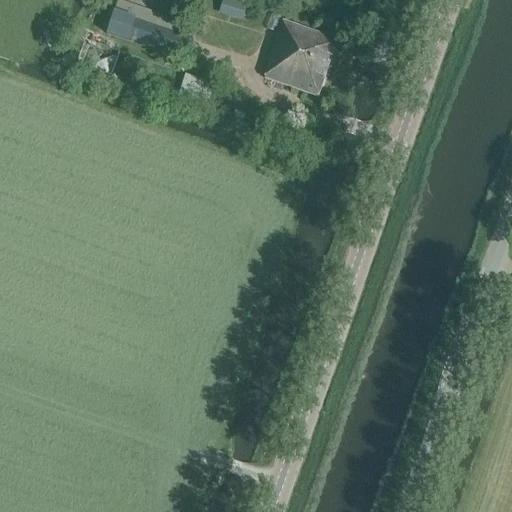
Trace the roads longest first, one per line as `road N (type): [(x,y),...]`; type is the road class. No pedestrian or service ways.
road 1 (tertiary): [(272,511),(449,0)]
road 2 (unclassified): [(409,511),(511,217)]
